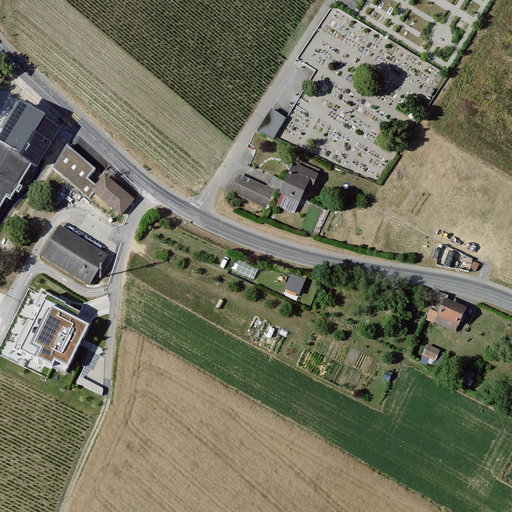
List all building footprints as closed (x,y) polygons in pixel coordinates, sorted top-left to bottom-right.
[(37,168),(57,135),(41,125),(44,121),(21,107),(4,134),(6,135),(0,144),(0,205),(7,195),(11,197),(30,165),(37,168)] [(277,138),(288,116),(273,108),(262,131),(277,138)] [(96,169),(67,144),(54,169),(88,197),(92,193),(98,185),(90,178),(96,169)] [(296,165),(282,196),(302,206),(309,191),(313,193),(321,177),(296,165)] [(280,194),(239,176),(231,193),(272,211),(280,194)] [(98,185),(92,193),(122,218),(135,202),(105,177),(98,185)] [(108,257),(60,227),(41,258),(90,287),(108,257)] [(258,273),(234,262),(230,271),(254,282),(258,273)] [(304,280),(289,274),(283,289),(298,295),(304,280)] [(444,299),(446,300),(448,296),(436,291),(428,310),(430,310),(437,313),(444,299)] [(81,315),(46,298),(19,353),(51,369),(54,363),(67,370),(89,327),(78,321),(81,315)] [(457,327),(465,309),(446,300),(444,299),(437,313),(436,317),(457,327)] [(436,317),(437,313),(430,310),(426,321),(455,332),(457,327),(436,317)] [(439,351),(427,346),(422,356),(435,361),(439,351)]
